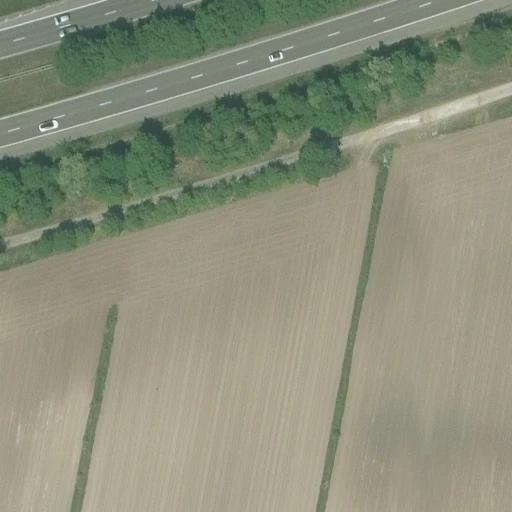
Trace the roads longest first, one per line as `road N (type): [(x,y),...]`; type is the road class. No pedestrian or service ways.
road 1 (unclassified): [(0,248),(511,91)]
road 2 (trunk): [(0,134),(446,0)]
road 3 (trunk): [(158,0),(0,46)]
